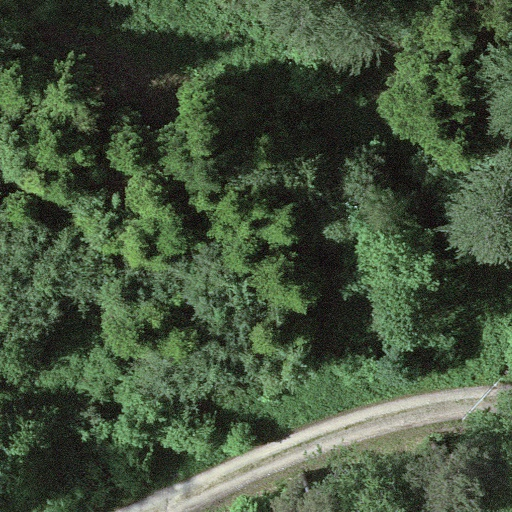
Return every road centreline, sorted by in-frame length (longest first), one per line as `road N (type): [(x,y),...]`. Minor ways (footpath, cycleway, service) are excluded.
road 1 (track): [(511,246),(356,139),(58,0)]
road 2 (track): [(511,402),(425,407),(275,451),(129,511)]
